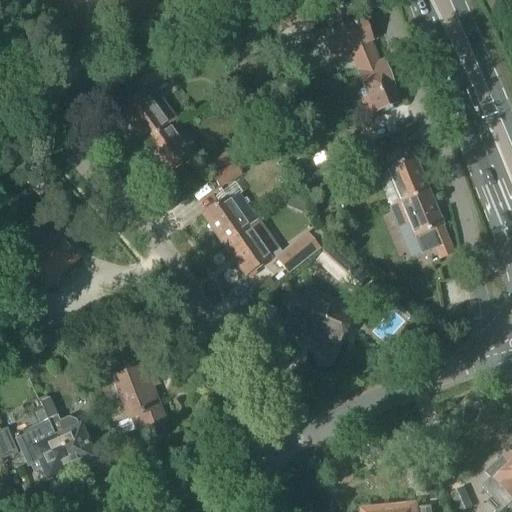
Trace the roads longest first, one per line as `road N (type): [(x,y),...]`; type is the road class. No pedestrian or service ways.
road 1 (residential): [(248,461),(200,326),(144,240),(0,95)]
road 2 (unclassified): [(486,355),(461,205),(386,0)]
road 3 (residential): [(248,461),(486,355)]
road 4 (primary): [(415,0),(511,238)]
road 5 (primary): [(511,132),(456,0)]
road 6 (residential): [(135,511),(248,461)]
